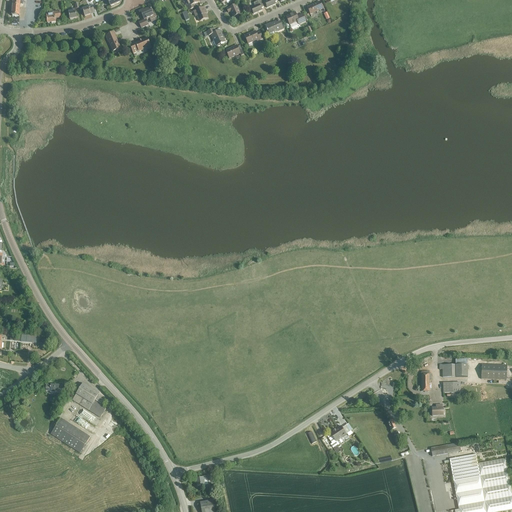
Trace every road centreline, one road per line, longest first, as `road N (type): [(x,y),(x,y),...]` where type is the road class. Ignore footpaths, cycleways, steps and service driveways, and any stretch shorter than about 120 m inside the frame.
road 1 (unclassified): [(511,338),(417,353),(260,451),(172,474)]
road 2 (tertiary): [(172,474),(153,438),(70,343)]
road 3 (tertiary): [(70,343),(27,276),(0,210)]
road 4 (residential): [(208,0),(232,31),(307,0)]
